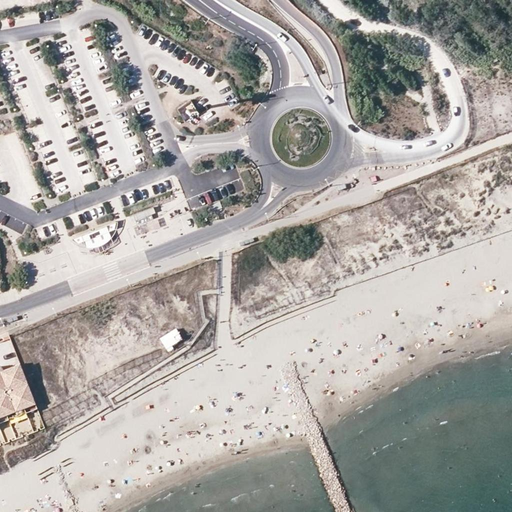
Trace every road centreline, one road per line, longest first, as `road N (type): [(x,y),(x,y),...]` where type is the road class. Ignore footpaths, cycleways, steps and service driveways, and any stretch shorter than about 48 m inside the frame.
road 1 (tertiary): [(244,219),(0,311)]
road 2 (trunk): [(323,105),(293,47),(222,0)]
road 3 (trunk): [(338,123),(333,60),(277,0)]
